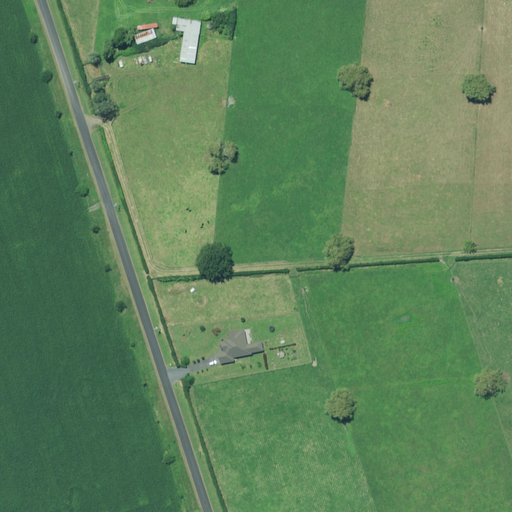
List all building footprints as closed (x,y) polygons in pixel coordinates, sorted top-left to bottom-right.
[(203,22),(175,18),(174,24),(179,25),(178,31),(187,32),(182,62),(197,64),(203,22)] [(159,38),(156,29),(137,36),(140,45),(159,38)] [(254,344),(251,330),(236,333),(236,337),(232,337),(232,340),(222,342),(224,351),(220,352),(223,365),(236,362),(235,358),(253,355),(253,354),(265,351),(263,342),(254,344)] [(281,359),(282,359),(284,359),(285,359),(286,358),(286,357),(287,356),(287,355),(287,354),(286,354),(286,353),(286,352),(285,352),(285,351),(284,351),(283,351),(282,351),(281,351),(280,352),(279,353),(279,354),(279,355),(279,356),(279,357),(280,358),(281,359)] [(276,359),(270,362),(273,369),(279,366),(276,359)]
